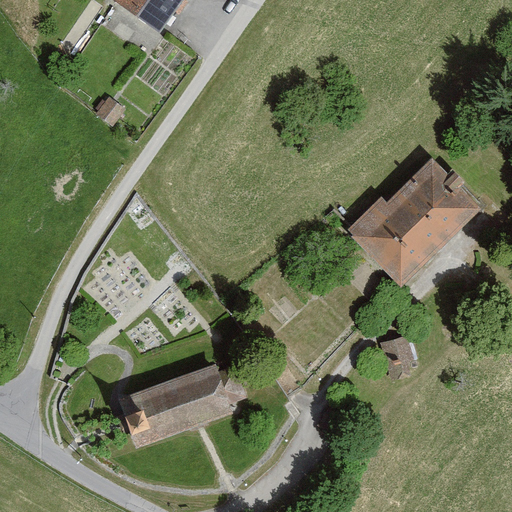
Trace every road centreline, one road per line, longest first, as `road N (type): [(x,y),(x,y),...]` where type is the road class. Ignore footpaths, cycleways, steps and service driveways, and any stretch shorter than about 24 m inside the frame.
road 1 (unclassified): [(26,419),(62,289),(260,0)]
road 2 (unclassified): [(26,419),(171,511)]
